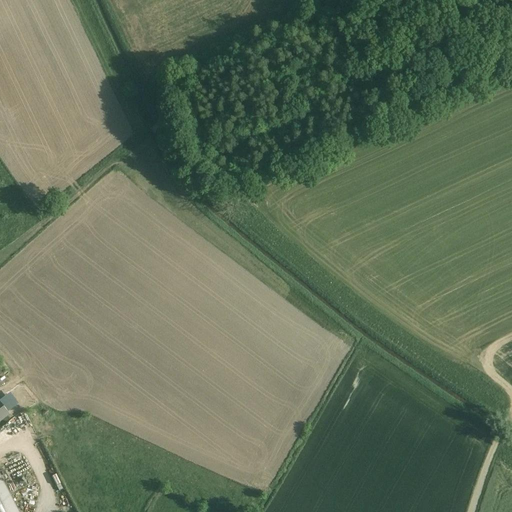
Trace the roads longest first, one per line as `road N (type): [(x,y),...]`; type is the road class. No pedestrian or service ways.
road 1 (track): [(0,262),(150,131)]
road 2 (track): [(511,412),(478,391),(468,372),(480,353),(511,340)]
